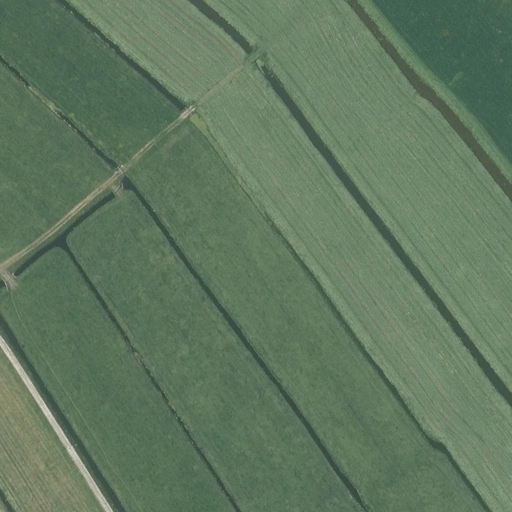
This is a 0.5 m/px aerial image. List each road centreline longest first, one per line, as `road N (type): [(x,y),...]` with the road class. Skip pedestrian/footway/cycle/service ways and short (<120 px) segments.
road 1 (track): [(251,0),(264,48),(0,269)]
road 2 (track): [(364,0),(511,181)]
road 3 (track): [(0,341),(108,511)]
road 4 (track): [(128,167),(0,38)]
